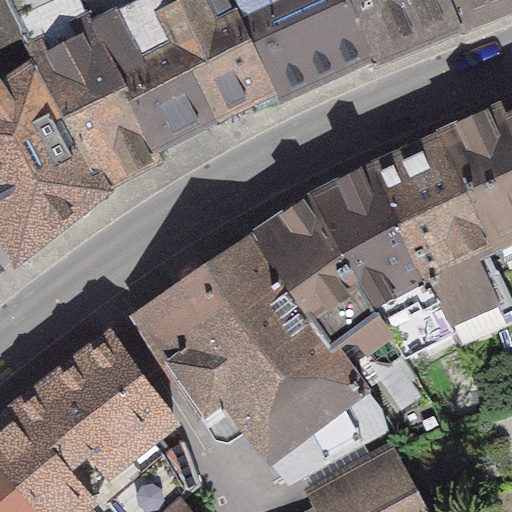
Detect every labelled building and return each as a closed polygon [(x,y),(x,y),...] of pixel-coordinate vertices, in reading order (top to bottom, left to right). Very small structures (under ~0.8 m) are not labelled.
[(0,0),(0,48),(23,36),(3,0),(0,0)] [(111,184),(161,160),(155,150),(83,0),(9,0),(42,63),(111,184)] [(83,0),(155,150),(267,93),(232,0),(218,0),(198,9),(192,0),(83,0)] [(192,0),(198,9),(218,0),(192,0)] [(277,103),(372,60),(345,0),(232,0),(267,93),(271,91),(277,103)] [(345,0),(372,60),(461,26),(449,0),(345,0)] [(511,0),(449,0),(461,26),(511,8),(511,0)] [(0,218),(21,255),(111,184),(40,63),(0,92),(0,218)] [(511,105),(442,137),(491,248),(485,251),(493,270),(511,261),(511,105)] [(452,324),(507,297),(493,270),(485,251),(491,248),(442,137),(374,169),(452,324)] [(394,363),(407,355),(315,196),(256,233),(337,346),(350,336),(365,338),(378,361),(394,363)] [(256,233),(136,316),(217,440),(243,421),(286,481),(388,427),(386,412),(337,346),(256,233)] [(511,307),(511,261),(493,270),(507,297),(511,307)] [(77,436),(109,476),(176,422),(114,334),(0,425),(0,482),(6,490),(54,456),(74,446),(77,436)] [(189,511),(183,504),(205,487),(187,442),(107,511),(105,511),(54,456),(6,490),(24,511),(71,511),(73,511),(189,511)] [(416,511),(389,461),(314,502),(319,511),(416,511)] [(0,482),(0,511),(24,511),(6,490),(0,482)]
